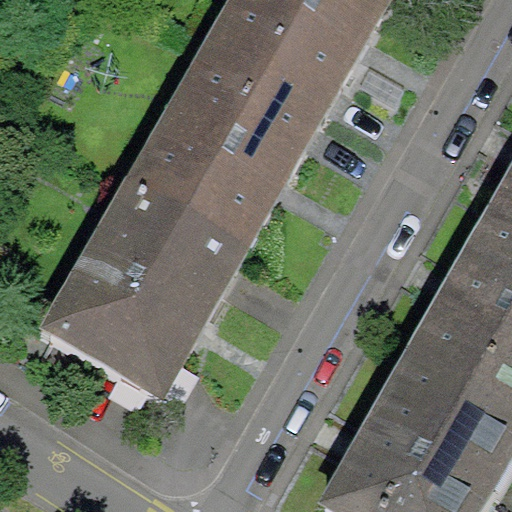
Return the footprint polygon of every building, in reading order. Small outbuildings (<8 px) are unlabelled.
[(235,25),(214,61),(322,123),(359,60),(392,0),(259,0),(243,29),(235,25)] [(154,167),(133,203),(241,265),(282,193),(322,123),(214,61),(193,98),(201,102),(162,171),(154,167)] [(511,195),(494,226),(511,236),(511,195)] [(199,339),(241,265),(133,203),(132,203),(50,345),(160,408),(199,339)] [(511,236),(494,226),(452,300),(412,369),(511,426),(511,236)] [(472,511),(511,442),(511,426),(412,369),(361,458),(329,511),(472,511)]
